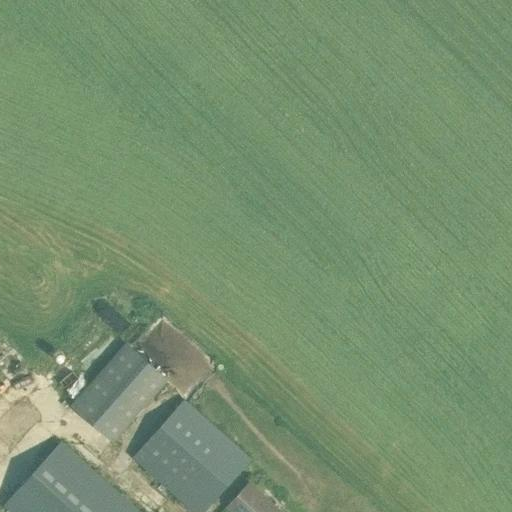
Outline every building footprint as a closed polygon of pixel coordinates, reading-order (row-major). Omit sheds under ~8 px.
[(161,348),(159,354),(198,369),(213,375),(219,358),(187,346),(193,331),(161,318),(151,344),(161,348)] [(113,443),(168,380),(125,342),(70,405),(113,443)] [(192,511),(203,511),(251,459),(184,398),(131,457),(192,511)] [(11,511),(139,511),(61,441),(4,505),(11,511)] [(234,511),(281,511),(249,484),(228,507),(234,511)]
